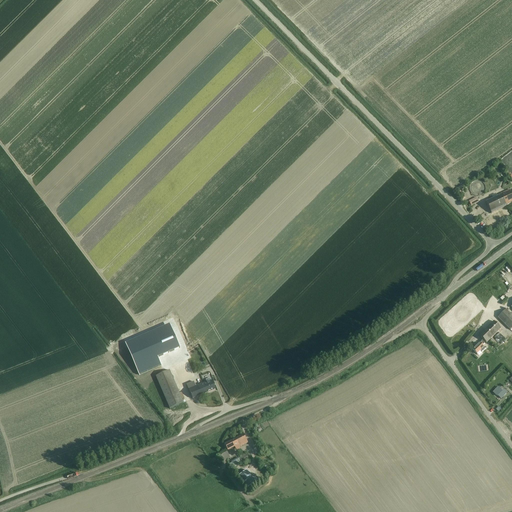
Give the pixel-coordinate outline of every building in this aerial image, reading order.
[(486,202),(491,214),(506,207),(506,206),(511,202),(511,195),(509,190),(503,193),(504,195),(501,196),(501,195),(486,202)] [(471,207),(478,203),(476,199),(468,202),(471,207)] [(510,331),(511,328),(511,316),(505,310),(497,319),(510,331)] [(486,344),(500,330),(493,322),(479,336),(486,344)] [(504,347),(511,340),(507,337),(501,343),(504,347)] [(482,353),(485,350),(482,347),(484,344),(482,342),(473,351),(477,355),(480,352),(482,353)] [(170,410),(184,404),(170,372),(156,378),(170,410)] [(207,383),(196,387),(194,382),(187,385),(193,399),(215,390),(212,381),(211,381),(210,378),(206,380),(207,383)] [(501,399),(506,394),(503,391),(502,392),(498,388),(493,393),(497,397),(498,396),(501,399)] [(236,448),(239,446),(245,443),(247,442),(243,434),(224,444),(227,450),(235,446),(236,448)] [(220,455),(217,457),(223,464),(231,460),(223,445),(217,449),(220,455)] [(247,453),(239,458),(226,466),(230,472),(250,458),(247,453)] [(248,489),(256,483),(247,470),(239,475),(248,489)]
